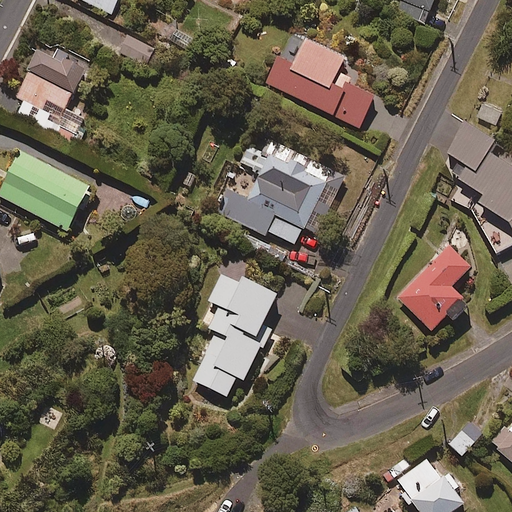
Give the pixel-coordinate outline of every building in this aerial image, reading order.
[(119,0),(79,0),(80,0),(112,16),(119,0)] [(395,0),(399,1),(395,11),(426,24),(436,0),(395,0)] [(155,51),(129,37),(121,53),(146,67),(155,51)] [(345,64),(305,44),(293,69),(278,62),(266,85),(360,132),(375,102),(348,88),(351,82),(339,76),(345,64)] [(79,146),(87,131),(81,128),(85,120),(66,110),(83,77),(65,68),(70,57),(58,51),(53,62),(41,56),(12,113),(79,146)] [(502,115),(483,105),(477,118),(496,127),(502,115)] [(511,173),(489,157),(495,147),(468,127),(447,157),(461,168),(452,180),(483,202),(477,211),(511,235),(511,173)] [(305,175),(249,147),(240,164),(262,175),(249,201),(227,191),(216,213),(266,238),(268,234),(295,248),(303,231),(318,238),(345,182),(310,165),(305,175)] [(90,193),(22,156),(0,195),(0,199),(67,236),(90,193)] [(207,191),(190,182),(183,197),(199,205),(207,191)] [(471,273),(449,251),(399,301),(433,335),(449,320),(454,325),(469,311),(451,292),(471,273)] [(240,287),(223,279),(200,328),(216,335),(193,385),(228,401),(236,383),(244,386),(269,332),(264,330),(277,300),(242,284),(240,287)] [(511,422),(491,444),(511,464),(511,422)] [(482,436),(469,425),(450,447),(463,459),(482,436)] [(442,481),(428,461),(397,484),(416,511),(460,511),(464,509),(454,495),(460,491),(449,475),(442,481)]
